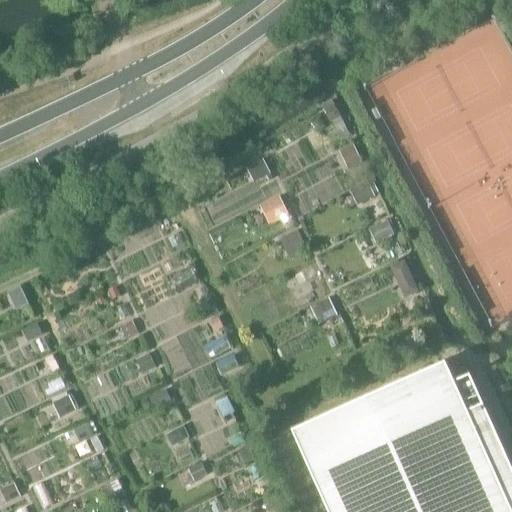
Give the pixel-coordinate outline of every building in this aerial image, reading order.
[(345,150),(352,166),(363,161),(355,145),(345,150)] [(259,181),(270,175),(264,164),(253,170),(259,181)] [(367,183),(350,191),(357,207),(375,199),(373,196),(378,194),(372,183),(368,185),(367,183)] [(279,198),(260,207),(270,227),(288,218),(279,198)] [(297,231),(287,237),(292,246),(302,241),(297,231)] [(182,242),(177,232),(168,236),(173,246),(182,242)] [(404,262),(390,268),(397,283),(405,284),(413,281),(404,262)] [(312,263),(297,271),(304,285),(319,277),(312,263)] [(123,300),(116,285),(106,289),(107,292),(101,295),(105,304),(112,302),(114,305),(123,300)] [(329,299),(310,308),(318,325),(337,316),(329,299)] [(139,335),(132,322),(123,326),(129,339),(139,335)] [(28,343),(43,336),(38,326),(24,333),(28,343)] [(155,367),(149,354),(138,359),(144,372),(155,367)] [(52,373),(59,370),(53,357),(46,361),(52,373)] [(441,359),(290,432),(326,511),(511,511),(511,461),(471,370),(451,379),(441,359)] [(61,418),(78,410),(72,397),(55,405),(61,418)] [(214,402),(222,419),(234,413),(226,397),(214,402)] [(189,438),(184,428),(169,435),(172,442),(177,444),(189,438)] [(255,461),(249,449),(239,453),(245,465),(255,461)] [(123,489),(118,480),(110,484),(114,493),(123,489)] [(14,485),(5,489),(11,501),(20,497),(14,485)] [(274,511),(279,510),(272,497),(262,502),(267,511),(274,511)]
